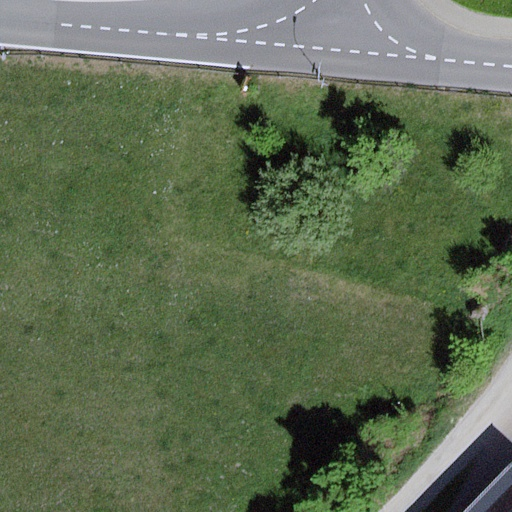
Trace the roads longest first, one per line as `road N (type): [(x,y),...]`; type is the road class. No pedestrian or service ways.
road 1 (tertiary): [(0,17),(333,48)]
road 2 (residential): [(333,48),(511,67)]
